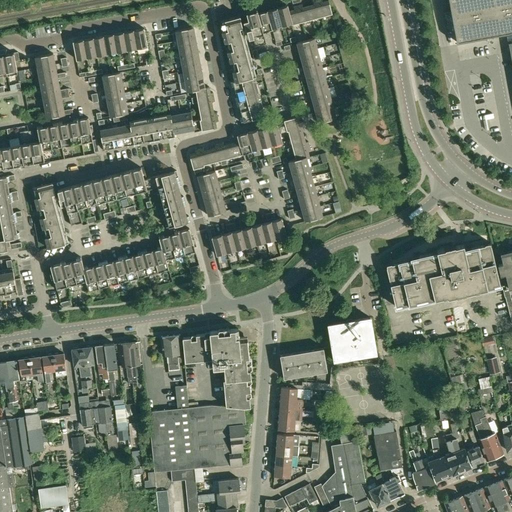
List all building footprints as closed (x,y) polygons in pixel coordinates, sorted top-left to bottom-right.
[(332,13),(328,0),(327,0),(322,1),(321,0),(316,0),(312,1),(313,4),(302,6),(302,4),(293,7),(294,9),(289,10),(288,5),(267,11),(267,12),(265,13),(267,22),(270,21),(272,30),(273,29),(273,28),(291,23),(292,24),(332,13)] [(511,0),(448,0),(456,41),(456,42),(457,42),(466,40),(471,39),(474,39),(479,38),(482,37),(486,36),(489,36),(494,35),(497,34),(501,34),(504,33),(506,33),(509,32),(511,32),(511,31),(511,0)] [(267,12),(267,11),(264,11),(258,13),(257,9),(246,12),(249,20),(244,21),(247,32),(248,32),(249,37),(253,36),(256,46),(266,43),(263,32),(269,31),(272,30),(270,21),(267,22),(265,13),(267,12)] [(239,16),(220,21),(220,22),(226,21),(228,29),(222,30),(225,42),(231,40),(233,49),(228,50),(231,61),(236,60),(239,69),(233,70),(236,80),(231,81),(232,86),(234,86),(237,97),(235,97),(237,106),(239,105),(242,116),(240,117),(242,122),(265,115),(254,75),(253,75),(240,27),(242,26),(239,16)] [(196,37),(194,27),(176,30),(178,41),(196,37)] [(145,28),(134,30),(138,48),(148,46),(145,28)] [(128,49),(138,48),(134,30),(124,32),(128,49)] [(124,32),(114,34),(117,51),(128,49),(124,32)] [(107,53),(117,51),(114,34),(104,36),(107,53)] [(104,36),(94,38),(97,55),(107,53),(104,36)] [(197,47),(196,37),(178,41),(179,51),(197,47)] [(94,38),(84,39),(87,57),(97,55),(94,38)] [(297,42),(300,52),(316,48),(313,38),(297,42)] [(74,41),(77,59),(87,57),(84,39),(74,41)] [(181,61),(199,58),(197,47),(179,51),(181,61)] [(300,52),(302,62),(319,58),(316,48),(300,52)] [(0,74),(17,72),(15,61),(19,60),(18,52),(7,54),(6,49),(0,49),(0,74)] [(54,53),(36,56),(38,67),(56,63),(54,53)] [(201,68),(199,58),(181,61),(183,71),(201,68)] [(302,62),(305,72),(322,68),(319,58),(302,62)] [(58,73),(56,63),(38,67),(40,77),(58,73)] [(201,68),(183,71),(185,81),(203,78),(201,68)] [(308,82),(324,78),(322,68),(305,72),(308,82)] [(26,69),(18,70),(18,75),(20,81),(28,79),(27,74),(26,69)] [(120,71),(102,75),(104,85),(122,82),(120,71)] [(60,84),(58,73),(40,77),(42,87),(60,84)] [(205,88),(205,87),(203,78),(185,81),(187,91),(196,90),(205,88)] [(308,82),(310,92),(327,88),(324,78),(308,82)] [(124,92),(122,82),(104,85),(106,95),(124,92)] [(60,84),(42,87),(44,97),(62,94),(60,84)] [(205,88),(196,90),(197,96),(192,97),(192,100),(213,97),(213,92),(210,93),(209,86),(205,87),(205,88)] [(327,88),(310,92),(313,102),(330,98),(336,96),(334,86),(327,88)] [(126,102),(124,92),(106,95),(108,106),(126,102)] [(64,104),(62,94),(44,97),(46,107),(64,104)] [(214,101),(213,97),(192,100),(193,103),(198,102),(200,109),(213,107),(212,102),(214,101)] [(313,102),(316,112),(333,108),(330,98),(313,102)] [(126,102),(108,106),(110,116),(128,113),(126,102)] [(65,114),(64,104),(46,107),(48,118),(65,114)] [(213,107),(200,109),(201,119),(217,117),(216,112),(214,112),(213,107)] [(333,108),(316,112),(318,122),(335,118),(333,108)] [(193,112),(182,114),(185,131),(196,129),(197,131),(200,130),(198,120),(195,121),(193,112)] [(150,143),(159,141),(159,138),(170,136),(170,139),(175,138),(175,133),(171,115),(171,114),(130,122),(130,124),(100,129),(104,150),(111,149),(111,148),(117,147),(118,148),(132,145),(131,144),(134,144),(134,146),(139,145),(139,142),(150,140),(150,143)] [(175,133),(185,131),(182,114),(171,115),(175,133)] [(280,133),(288,131),(288,130),(303,126),(302,121),(300,122),(298,116),(279,122),(279,124),(278,124),(280,133)] [(88,117),(78,119),(80,129),(79,130),(81,143),(81,144),(93,142),(94,152),(99,151),(97,139),(92,140),(92,136),(94,136),(92,124),(89,124),(88,117)] [(218,121),(217,117),(201,119),(198,120),(200,130),(216,127),(215,122),(218,121)] [(40,141),(35,142),(38,161),(45,160),(43,150),(81,143),(79,130),(80,129),(78,119),(78,118),(73,119),(74,121),(62,124),(62,121),(53,123),(53,125),(42,127),(42,125),(37,126),(40,141)] [(282,142),(280,133),(278,124),(247,132),(240,134),(238,135),(243,154),(245,153),(253,151),(253,150),(282,142)] [(288,131),(290,140),(303,136),(302,131),(305,130),(303,126),(288,130),(288,131)] [(0,168),(9,166),(10,169),(13,168),(14,168),(19,167),(18,165),(29,163),(30,165),(39,163),(38,161),(35,142),(32,130),(28,131),(30,143),(20,145),(10,146),(0,148),(0,168)] [(229,144),(232,157),(243,154),(238,135),(237,135),(238,138),(234,139),(234,142),(229,144)] [(303,136),(290,140),(292,147),(287,149),(288,151),(309,146),(307,141),(305,142),(303,136)] [(226,158),(232,157),(229,144),(223,145),(222,143),(218,144),(224,165),(227,164),(226,158)] [(224,165),(218,144),(214,145),(215,147),(210,149),(213,162),(220,160),(222,165),(224,165)] [(294,153),(295,159),(306,156),(307,157),(309,157),(307,151),(310,150),(309,146),(288,151),(288,154),(294,153)] [(204,147),(199,149),(203,165),(204,164),(213,162),(210,149),(204,150),(204,147)] [(206,171),(204,164),(203,165),(199,149),(195,150),(196,152),(190,154),(193,168),(194,168),(196,174),(198,174),(206,171)] [(289,161),(291,171),(309,167),(307,157),(306,156),(295,159),(289,161)] [(146,166),(62,188),(58,190),(59,195),(58,195),(61,206),(66,205),(72,225),(82,222),(78,208),(146,190),(158,187),(163,205),(160,206),(166,227),(189,221),(188,216),(186,216),(183,205),(185,205),(183,196),(181,197),(178,186),(180,185),(176,170),(149,177),(146,166)] [(309,167),(291,171),(294,181),(312,177),(309,167)] [(207,173),(206,171),(198,174),(201,185),(218,180),(216,170),(207,173)] [(9,192),(7,181),(15,179),(14,175),(0,177),(0,253),(4,253),(4,251),(22,247),(21,242),(10,244),(9,239),(20,237),(19,232),(17,232),(15,221),(17,221),(16,217),(22,216),(21,211),(13,212),(11,201),(19,199),(17,191),(9,192)] [(409,176),(406,178),(403,179),(400,180),(403,186),(412,181),(409,176)] [(294,181),(297,191),(314,187),(312,177),(294,181)] [(221,190),(218,180),(201,185),(203,195),(221,190)] [(46,237),(49,248),(68,243),(57,201),(55,193),(52,182),(33,188),(33,189),(38,188),(40,196),(35,197),(38,208),(43,207),(46,216),(40,217),(43,228),(49,227),(51,236),(46,237)] [(299,202),(317,197),(314,187),(297,191),(299,202)] [(224,201),(221,190),(203,195),(206,205),(224,201)] [(299,202),(302,212),(320,207),(317,197),(299,202)] [(227,211),(224,201),(206,205),(209,215),(227,211)] [(302,212),(305,222),(322,217),(320,207),(302,212)] [(115,210),(103,213),(105,219),(116,216),(115,210)] [(281,219),(271,221),(276,239),(286,236),(281,219)] [(276,239),(271,221),(261,224),(266,241),(276,239)] [(261,224),(251,227),(256,244),(266,241),(261,224)] [(251,227),(242,229),(246,247),(256,244),(251,227)] [(158,249),(147,252),(146,249),(137,252),(138,254),(127,257),(127,254),(118,257),(118,259),(107,262),(107,260),(98,262),(99,264),(87,267),(87,265),(83,266),(81,256),(76,258),(76,260),(66,263),(65,261),(60,262),(60,263),(51,266),(53,274),(50,275),(51,276),(53,284),(55,284),(57,290),(68,287),(68,286),(86,281),(89,290),(168,269),(166,259),(185,254),(185,255),(195,253),(194,247),(196,246),(193,234),(191,235),(189,228),(179,231),(179,230),(174,231),(175,234),(164,236),(163,234),(158,236),(161,245),(157,247),(158,249)] [(236,249),(246,247),(242,229),(232,232),(236,249)] [(232,232),(222,234),(226,252),(236,249),(232,232)] [(217,254),(226,252),(222,234),(212,237),(217,254)] [(407,261),(405,261),(394,264),(392,264),(392,266),(388,267),(387,265),(386,265),(396,307),(447,295),(448,296),(500,284),(490,243),(489,243),(490,245),(485,246),(484,244),(483,239),(463,244),(463,242),(454,244),(455,247),(451,248),(451,247),(449,247),(450,249),(445,250),(445,248),(437,250),(437,253),(433,254),(432,253),(417,256),(417,258),(413,259),(412,257),(411,258),(412,261),(407,262),(407,261)] [(511,252),(501,255),(503,264),(498,265),(500,276),(505,275),(509,289),(511,288),(511,252)] [(0,293),(3,293),(4,298),(11,297),(10,292),(17,291),(18,296),(24,295),(20,278),(15,279),(11,260),(6,261),(8,269),(0,270),(0,293)] [(511,302),(509,289),(503,290),(505,297),(509,312),(511,323),(511,302)] [(328,324),(334,360),(376,353),(370,317),(328,324)] [(244,407),(250,407),(249,397),(246,398),(246,392),(251,392),(250,384),(247,384),(246,379),(251,378),(250,370),(247,370),(247,365),(250,364),(250,363),(247,363),(246,358),(249,358),(247,336),(239,337),(238,329),(205,332),(204,334),(192,335),(191,337),(182,338),(184,361),(214,358),(215,369),(224,368),(226,392),(224,392),(225,406),(244,407)] [(182,353),(181,338),(180,334),(161,336),(163,355),(167,355),(169,370),(177,369),(177,366),(180,365),(178,353),(182,353)] [(129,342),(133,382),(133,386),(138,385),(136,365),(140,364),(137,341),(129,342)] [(129,342),(119,343),(122,366),(127,365),(128,376),(128,377),(129,383),(133,382),(129,342)] [(117,368),(114,343),(104,344),(109,377),(111,395),(116,394),(113,369),(117,368)] [(109,377),(104,344),(95,345),(97,362),(98,362),(99,373),(103,373),(103,378),(109,377)] [(85,347),(82,348),(86,376),(91,376),(89,363),(93,363),(91,346),(89,345),(86,346),(85,347)] [(77,347),(73,347),(72,349),(75,365),(79,365),(81,377),(86,376),(82,348),(78,348),(77,347)] [(284,378),(327,371),(323,348),(280,355),(284,378)] [(54,354),(53,354),(56,370),(56,376),(67,374),(64,353),(59,353),(57,352),(55,353),(54,354)] [(56,370),(53,354),(52,354),(50,353),(48,354),(47,355),(42,356),(46,382),(51,381),(49,371),(56,370)] [(31,357),(30,357),(32,373),(32,376),(38,375),(39,382),(44,381),(40,356),(35,357),(34,356),(31,356),(31,357)] [(22,381),(27,380),(26,374),(32,373),(30,357),(28,357),(27,357),(24,357),(24,358),(19,359),(22,381)] [(486,359),(487,361),(489,374),(498,372),(495,357),(486,359)] [(17,360),(7,361),(12,401),(18,400),(16,385),(14,385),(13,380),(20,379),(17,360)] [(12,401),(7,361),(0,362),(0,382),(5,381),(6,387),(5,387),(8,409),(13,408),(12,406),(12,402),(12,401)] [(480,388),(477,389),(478,394),(493,392),(492,386),(491,386),(489,376),(479,379),(480,388)] [(171,470),(194,468),(188,407),(186,384),(176,385),(178,408),(149,412),(154,471),(171,470)] [(296,399),(303,399),(304,388),(281,387),(280,397),(296,399)] [(303,399),(296,399),(280,397),(279,408),(295,409),(302,410),(303,399)] [(41,410),(49,409),(48,404),(48,400),(36,402),(37,408),(37,411),(41,410)] [(89,402),(85,402),(79,403),(82,425),(106,422),(109,451),(118,450),(116,434),(114,434),(110,406),(99,407),(98,401),(89,402)] [(124,404),(126,416),(137,415),(135,403),(124,404)] [(124,404),(115,405),(118,430),(119,438),(128,437),(127,429),(126,416),(124,404)] [(242,438),(244,438),(243,424),(246,424),(244,408),(212,405),(188,407),(194,468),(230,464),(231,467),(242,466),(240,452),(243,452),(242,444),(242,438)] [(302,410),(295,409),(279,408),(278,418),(294,420),(301,420),(302,410)] [(449,419),(447,408),(439,410),(440,420),(449,419)] [(482,410),(478,411),(480,420),(481,423),(494,457),(503,453),(494,432),(492,433),(487,421),(486,418),(486,417),(484,418),(482,410)] [(478,411),(471,413),(475,425),(480,438),(478,439),(486,460),(494,457),(481,423),(480,420),(478,411)] [(24,417),(30,453),(43,451),(42,442),(51,441),(49,427),(40,429),(37,413),(25,415),(24,417)] [(12,472),(7,472),(6,468),(31,464),(30,453),(24,417),(0,420),(0,511),(13,511),(9,487),(14,486),(12,472)] [(294,420),(278,418),(278,429),(294,431),(294,420)] [(392,499),(394,500),(397,499),(397,496),(404,493),(399,481),(401,481),(398,475),(403,474),(396,431),(394,432),(392,421),(372,424),(380,471),(390,470),(393,477),(390,478),(390,479),(383,483),(386,490),(390,499),(392,499)] [(433,435),(431,421),(419,423),(421,436),(433,435)] [(450,424),(453,433),(449,434),(454,451),(461,471),(470,467),(463,448),(459,450),(456,438),(459,437),(454,423),(450,424)] [(511,424),(502,428),(503,433),(504,433),(507,450),(511,448),(511,424)] [(276,444),(292,445),(298,446),(299,435),(277,433),(276,444)] [(445,454),(452,474),(461,471),(454,451),(449,434),(444,435),(449,453),(445,454)] [(84,436),(71,437),(74,452),(86,450),(85,443),(84,436)] [(433,453),(426,455),(435,480),(437,479),(438,480),(441,479),(441,478),(452,474),(445,454),(440,456),(437,437),(431,438),(433,453)] [(320,484),(314,488),(320,499),(326,495),(332,508),(324,511),(368,511),(374,509),(360,483),(365,482),(358,440),(330,445),(335,472),(321,486),(320,484)] [(85,443),(86,450),(87,459),(97,457),(95,441),(85,443)] [(298,446),(292,445),(276,444),(276,455),(291,456),(297,456),(298,446)] [(466,450),(472,466),(484,461),(477,446),(466,450)] [(133,465),(140,464),(139,449),(131,450),(133,465)] [(418,489),(426,486),(419,469),(420,469),(414,454),(413,450),(408,451),(411,458),(416,470),(413,472),(413,476),(418,489)] [(418,452),(414,454),(420,469),(419,469),(426,486),(434,482),(428,466),(424,467),(418,452)] [(275,465),(291,466),(291,456),(276,455),(275,465)] [(290,477),(291,466),(275,465),(274,476),(290,477)] [(195,478),(194,468),(171,470),(172,481),(185,479),(195,478)] [(381,506),(384,505),(384,502),(389,500),(385,491),(386,490),(383,483),(381,473),(375,476),(379,484),(376,486),(375,483),(367,486),(370,491),(369,491),(373,499),(374,499),(378,505),(379,505),(381,506)] [(238,478),(235,478),(218,480),(219,492),(217,492),(218,501),(230,499),(238,499),(237,491),(240,491),(238,478)] [(504,511),(509,509),(505,500),(509,499),(501,480),(493,484),(504,511)] [(306,498),(309,504),(317,499),(314,494),(309,483),(301,488),(306,498)] [(42,507),(68,503),(65,484),(39,488),(42,507)] [(504,511),(493,484),(484,487),(491,506),(495,504),(498,511),(501,511),(502,511),(504,511)] [(301,488),(293,492),(298,502),(306,498),(301,488)] [(490,506),(482,488),(473,491),(481,511),(487,511),(486,508),(490,506)] [(481,511),(473,491),(464,495),(470,511),(481,511)] [(289,506),(298,502),(293,492),(284,496),(289,506)] [(211,501),(210,494),(198,495),(199,502),(211,501)] [(453,499),(458,511),(468,511),(462,496),(453,499)] [(265,506),(275,507),(286,508),(287,507),(282,497),(276,500),(265,499),(265,506)] [(238,499),(230,499),(218,501),(219,507),(216,508),(216,511),(236,511),(236,506),(238,506),(238,499)] [(448,511),(458,511),(453,499),(445,503),(448,511)]
